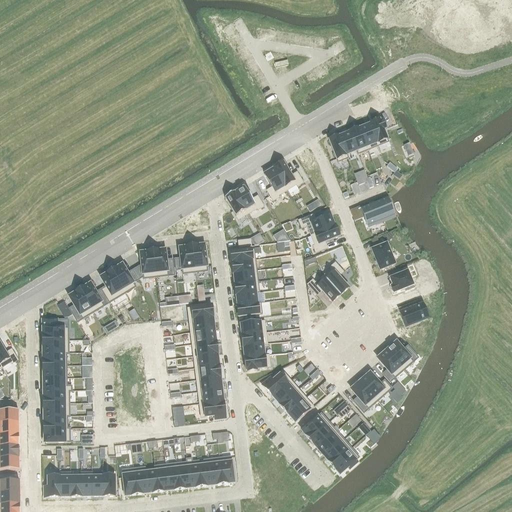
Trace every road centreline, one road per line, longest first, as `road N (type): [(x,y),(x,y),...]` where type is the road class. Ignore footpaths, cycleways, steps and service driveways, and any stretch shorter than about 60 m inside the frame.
road 1 (residential): [(115,511),(246,492),(233,369)]
road 2 (residential): [(33,511),(31,295)]
road 3 (residential): [(374,288),(390,330),(334,378),(310,343),(350,309)]
road 4 (residential): [(31,295),(153,214),(213,206)]
road 5 (residential): [(303,124),(374,288)]
road 6 (residential): [(233,369),(213,206)]
road 7 (residential): [(233,369),(327,480)]
road 8 (residential): [(213,206),(219,173),(303,124)]
